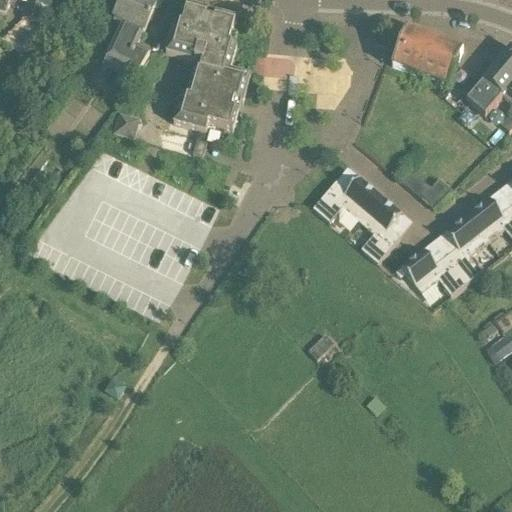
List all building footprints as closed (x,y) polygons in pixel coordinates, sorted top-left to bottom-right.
[(0,0),(0,16),(6,18),(10,0),(0,0)] [(36,0),(35,6),(26,5),(21,21),(38,26),(42,11),(49,12),(52,0),(36,0)] [(157,8),(141,1),(139,4),(129,0),(125,0),(115,23),(122,26),(107,60),(127,69),(116,86),(128,93),(151,55),(137,49),(143,36),(144,37),(157,8)] [(248,88),(240,86),(242,78),(231,74),(237,51),(229,49),(235,24),(216,19),(214,26),(205,24),(208,14),(188,9),(182,29),(175,27),(166,58),(203,68),(201,75),(195,73),(187,102),(181,100),(174,128),(206,137),(208,129),(233,136),(238,116),(230,114),(233,105),(243,108),(248,88)] [(421,40),(406,34),(392,71),(449,93),(463,56),(440,47),(443,40),(423,33),(421,40)] [(511,51),(511,52),(496,69),(511,82),(511,51)] [(511,87),(511,82),(496,69),(480,88),(466,105),(485,120),(499,103),(502,99),(511,87)] [(511,87),(502,99),(511,108),(506,117),(509,119),(500,128),(509,136),(511,132),(511,87)] [(139,124),(120,119),(115,139),(134,144),(139,124)] [(203,161),(207,147),(197,145),(193,159),(203,161)] [(395,181),(396,181),(406,190),(415,179),(405,170),(396,180),(395,181)] [(451,194),(439,184),(422,204),(432,213),(451,194)] [(365,228),(386,205),(366,186),(354,198),(345,190),(322,216),(331,224),(344,209),(365,228)] [(511,213),(510,216),(499,202),(477,219),(496,243),(497,244),(511,232),(511,213)] [(396,237),(408,224),(388,205),(366,229),(387,248),(374,263),(383,271),(405,245),(396,237)] [(477,219),(476,218),(454,235),(465,249),(456,256),(477,283),(486,276),(474,260),(496,243),(477,219)] [(446,264),(435,250),(412,267),(432,293),(454,275),(467,291),(476,284),(455,257),(446,264)] [(497,368),(500,366),(511,356),(511,344),(507,338),(490,352),(489,352),(486,354),(497,368)]
